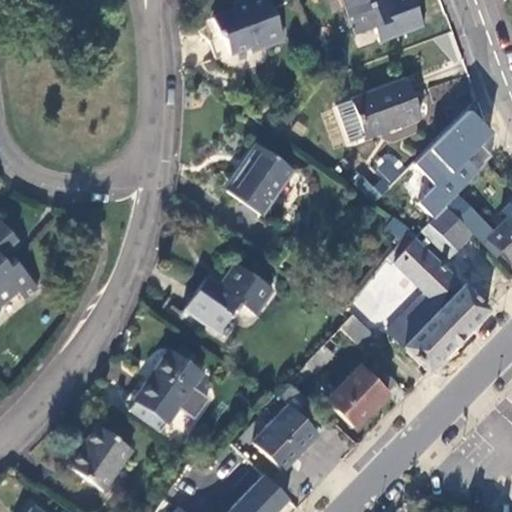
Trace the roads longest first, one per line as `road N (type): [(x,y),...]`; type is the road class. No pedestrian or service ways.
road 1 (residential): [(0,436),(93,338),(135,258),(151,160)]
road 2 (secondary): [(345,511),(511,345)]
road 3 (residential): [(0,135),(25,168),(60,182),(115,181),(151,160)]
road 4 (residential): [(151,160),(150,0)]
